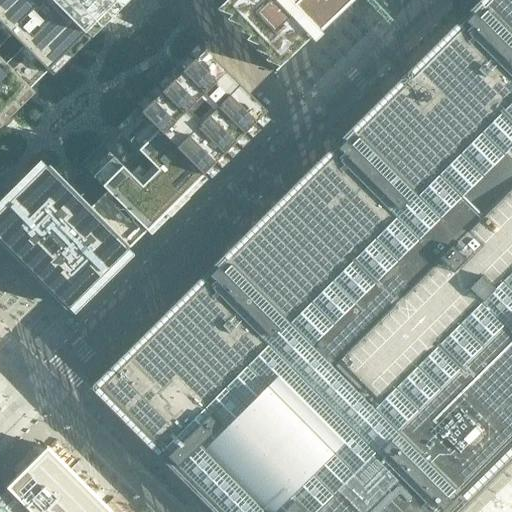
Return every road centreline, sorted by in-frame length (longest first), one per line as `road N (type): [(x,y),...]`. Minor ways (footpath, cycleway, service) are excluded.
road 1 (residential): [(430,0),(36,398)]
road 2 (residential): [(148,511),(36,398)]
